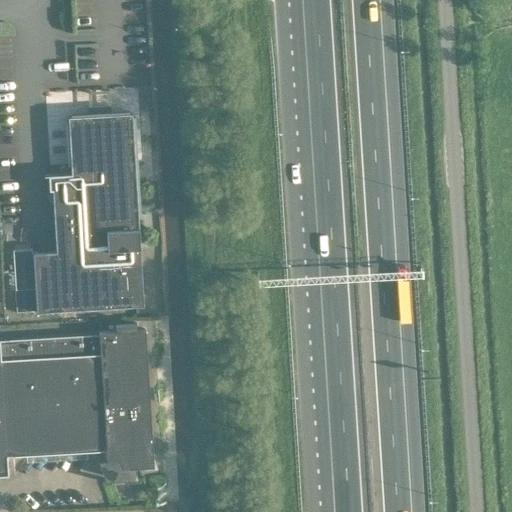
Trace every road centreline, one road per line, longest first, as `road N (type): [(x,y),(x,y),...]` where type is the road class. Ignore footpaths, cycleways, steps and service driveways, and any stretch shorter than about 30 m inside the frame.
road 1 (motorway): [(398,511),(366,0)]
road 2 (motorway): [(308,0),(340,511)]
road 3 (unclassified): [(476,511),(449,0)]
